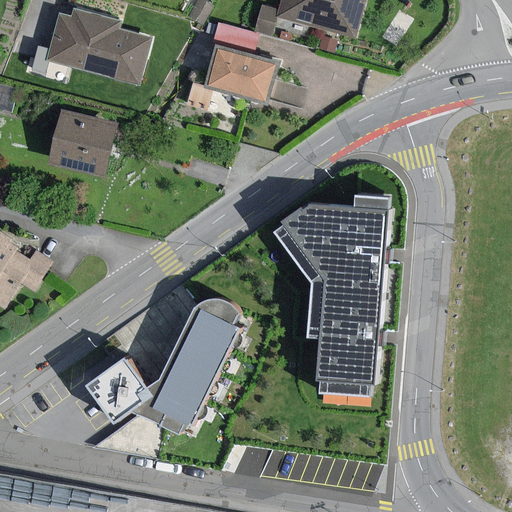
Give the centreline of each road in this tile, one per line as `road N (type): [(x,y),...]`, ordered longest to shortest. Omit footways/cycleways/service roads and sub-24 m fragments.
road 1 (residential): [(404,102),(429,238),(416,436),(445,506)]
road 2 (residential): [(359,511),(0,446)]
road 3 (tertiary): [(404,102),(325,142),(146,272)]
road 4 (tertiary): [(146,272),(0,378)]
road 5 (residential): [(0,216),(138,259),(146,272)]
